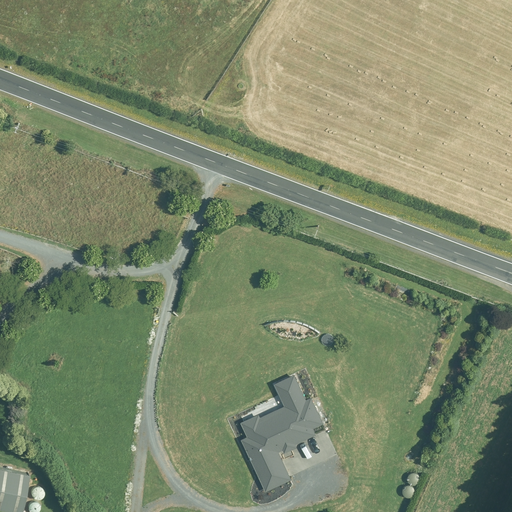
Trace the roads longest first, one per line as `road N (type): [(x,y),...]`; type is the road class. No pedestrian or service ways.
road 1 (tertiary): [(0,79),(511,273)]
road 2 (unknown): [(213,161),(181,238),(142,269),(103,269),(0,238)]
